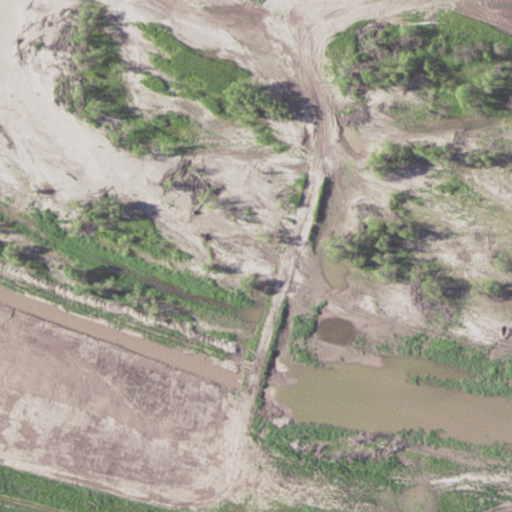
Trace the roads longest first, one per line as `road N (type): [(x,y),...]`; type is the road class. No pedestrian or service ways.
road 1 (residential): [(0,405),(26,400),(209,434),(297,423),(392,117),(444,0)]
road 2 (residential): [(0,454),(239,511)]
road 3 (residential): [(26,400),(20,267),(0,234)]
